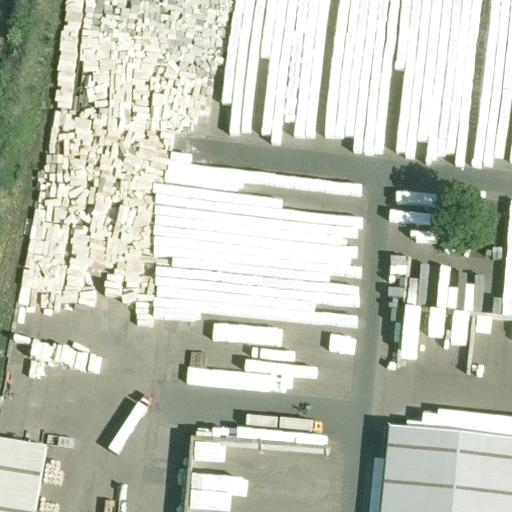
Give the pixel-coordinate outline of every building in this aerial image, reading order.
[(511,0),(416,0),(416,12),(419,12),(416,59),(422,59),(420,85),(430,85),(425,151),(461,154),(460,158),(503,161),(501,184),(511,184),(511,0)] [(361,98),(349,98),(345,154),(383,157),(386,100),(361,99),(361,98)] [(46,171),(35,240),(80,247),(91,178),(46,171)] [(423,370),(505,372),(507,258),(425,256),(423,370)] [(32,332),(35,310),(57,313),(63,269),(30,264),(23,313),(22,313),(20,331),(32,332)] [(13,396),(51,402),(59,353),(21,347),(13,396)] [(511,511),(511,443),(390,431),(381,511),(511,511)] [(0,443),(0,511),(36,511),(48,452),(0,443)]
